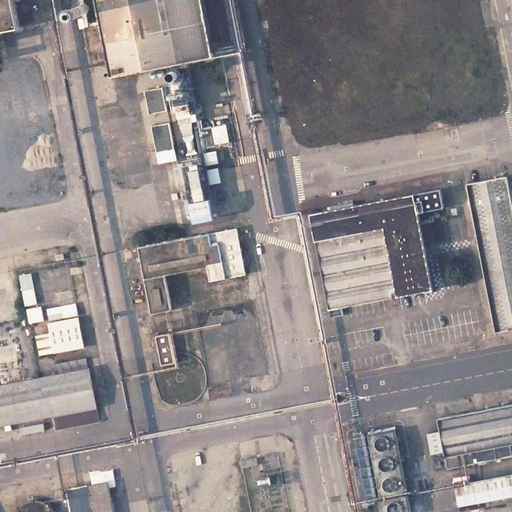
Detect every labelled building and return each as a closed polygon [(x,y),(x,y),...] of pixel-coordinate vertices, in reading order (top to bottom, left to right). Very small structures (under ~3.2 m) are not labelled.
[(0,0),(0,30),(23,26),(18,0),(0,0)] [(97,0),(112,73),(156,64),(197,57),(213,54),(202,0),(97,0)] [(78,13),(79,14),(80,15),(83,15),(84,15),(86,14),(87,11),(87,10),(86,8),(85,7),(83,6),(82,6),(80,6),(78,8),(78,11),(78,13)] [(197,57),(156,64),(160,84),(165,108),(167,120),(174,157),(185,216),(225,209),(213,143),(210,125),(197,57)] [(160,84),(142,87),(147,111),(165,108),(160,84)] [(167,120),(149,124),(156,160),(174,157),(167,120)] [(224,123),(210,125),(213,143),(227,140),(224,123)] [(473,184),(502,332),(511,330),(511,187),(510,176),(473,184)] [(413,195),(311,215),(329,309),(331,319),(345,316),(343,306),(432,289),(413,195)] [(237,226),(139,244),(152,313),(173,309),(165,270),(207,263),(210,279),(246,271),(237,226)] [(80,312),(49,318),(56,349),(86,342),(80,312)] [(157,335),(161,363),(175,361),(171,333),(157,335)] [(0,422),(98,403),(90,363),(0,381),(0,422)] [(179,371),(177,372),(176,373),(175,375),(175,377),(176,379),(178,380),(180,381),(182,381),(184,380),(185,378),(186,376),(186,374),(185,372),(183,371),(181,370),(179,371)] [(454,468),(511,456),(511,404),(444,417),(454,468)] [(362,435),(374,502),(386,499),(388,511),(418,511),(403,426),(375,432),(362,435)] [(258,457),(241,461),(242,466),(259,463),(258,457)] [(511,478),(483,484),(476,487),(475,481),(458,483),(462,508),(486,502),(511,497),(511,478)] [(71,511),(113,511),(109,486),(68,494),(71,511)]
